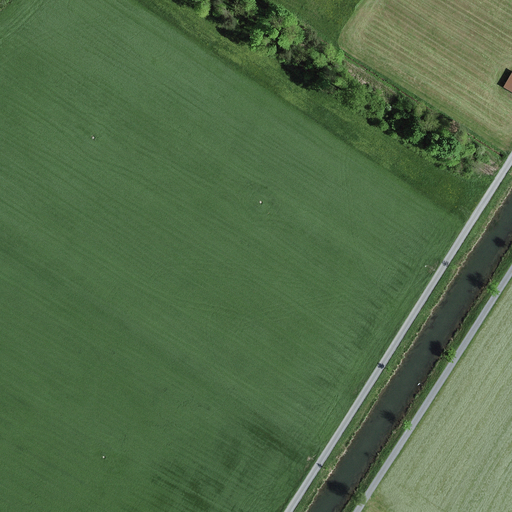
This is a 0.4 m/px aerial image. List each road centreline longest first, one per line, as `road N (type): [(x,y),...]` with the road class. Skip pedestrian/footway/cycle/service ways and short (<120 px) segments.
road 1 (track): [(291,511),(511,160)]
road 2 (track): [(511,274),(361,511)]
